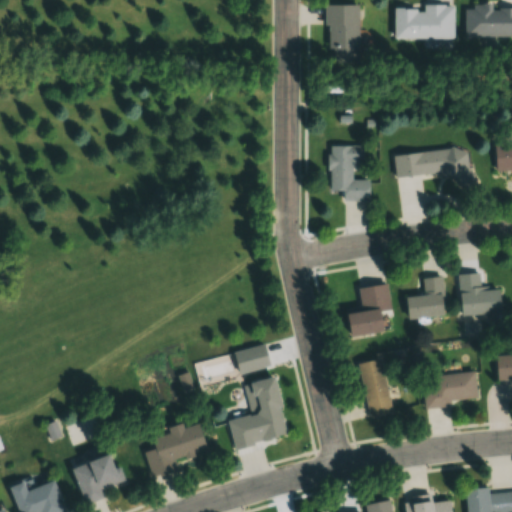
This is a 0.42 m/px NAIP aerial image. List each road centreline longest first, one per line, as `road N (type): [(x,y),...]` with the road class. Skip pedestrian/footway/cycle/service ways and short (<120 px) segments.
road 1 (residential): [(286,0),(291,258),(339,466)]
road 2 (residential): [(511,441),(339,466),(186,511)]
road 3 (residential): [(291,258),(511,226)]
